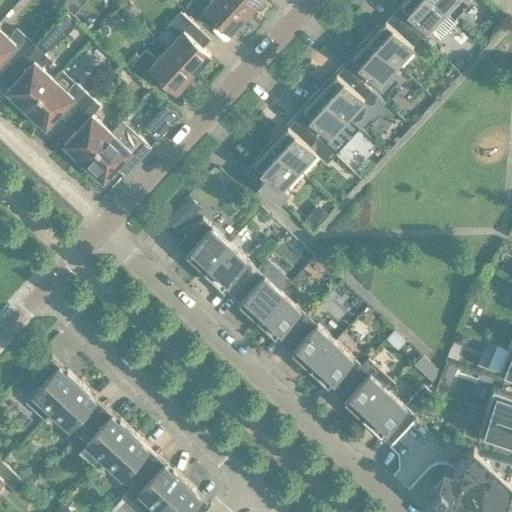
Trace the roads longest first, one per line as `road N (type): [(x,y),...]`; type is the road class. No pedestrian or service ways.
road 1 (residential): [(101,225),(415,511)]
road 2 (residential): [(101,225),(316,0)]
road 3 (residential): [(245,483),(38,298)]
road 4 (residential): [(101,225),(0,129)]
